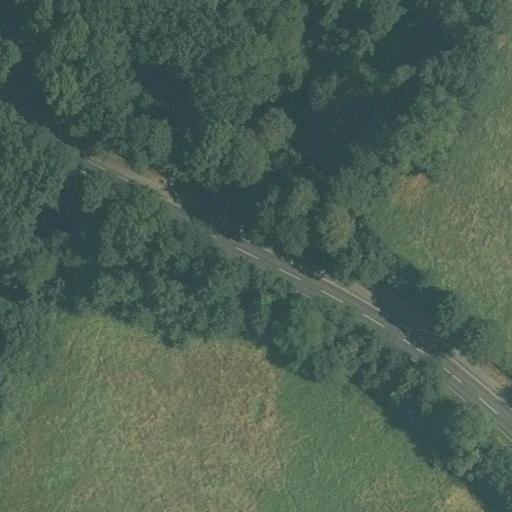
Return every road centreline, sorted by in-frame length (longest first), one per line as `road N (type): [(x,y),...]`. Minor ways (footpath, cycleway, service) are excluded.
road 1 (secondary): [(511,419),(413,334),(358,300),(0,121)]
road 2 (track): [(491,511),(382,418),(324,381),(74,254)]
road 3 (track): [(492,0),(487,72),(456,119)]
